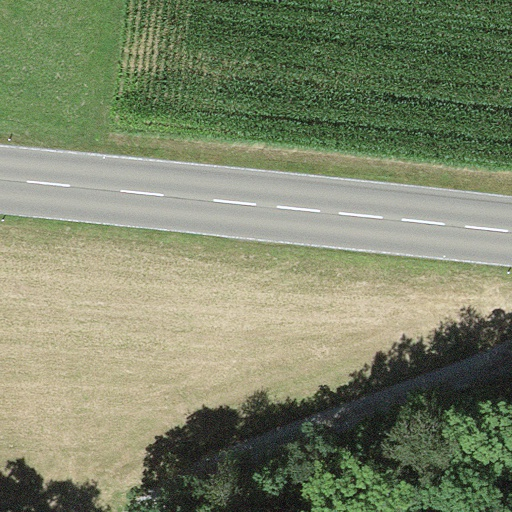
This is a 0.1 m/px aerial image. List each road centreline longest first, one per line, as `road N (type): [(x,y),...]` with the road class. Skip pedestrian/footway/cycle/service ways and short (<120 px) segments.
road 1 (primary): [(0,181),(511,230)]
road 2 (track): [(511,366),(299,430),(179,480),(151,511)]
